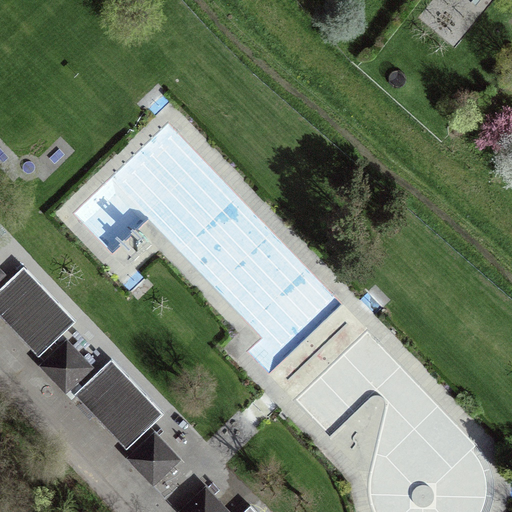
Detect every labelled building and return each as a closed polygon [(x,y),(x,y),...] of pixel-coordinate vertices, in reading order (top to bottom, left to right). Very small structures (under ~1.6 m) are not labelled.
[(25,266),(0,289),(0,313),(39,354),(76,319),(25,266)] [(66,392),(93,365),(67,340),(41,366),(66,392)] [(112,361),(76,394),(126,447),(162,414),(112,361)] [(187,457),(157,426),(128,454),(158,485),(187,457)] [(228,511),(231,510),(206,484),(180,509),(182,511),(228,511)]
